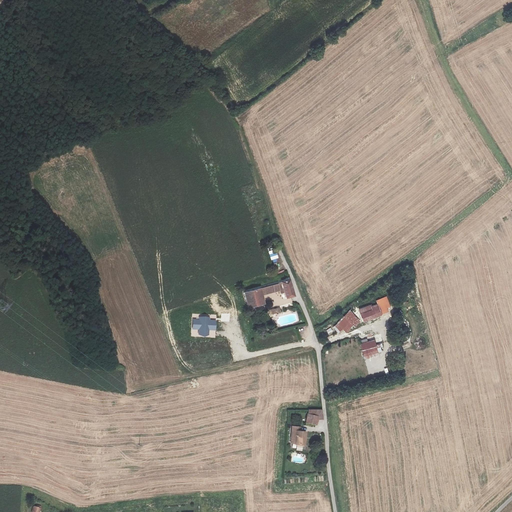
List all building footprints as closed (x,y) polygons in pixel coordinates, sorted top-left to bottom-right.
[(268,252),(271,260),(278,258),(275,249),(268,252)] [(244,292),(250,313),(264,309),(260,296),(283,290),(286,298),(294,295),(288,280),(244,292)] [(384,301),(377,304),(381,314),(387,311),(386,309),(388,309),(384,301)] [(363,321),(381,314),(377,304),(371,306),(370,305),(358,309),(363,321)] [(337,323),(342,328),(345,332),(352,324),(354,327),(360,321),(353,313),(357,309),(353,305),(344,316),(343,315),(337,323)] [(280,307),(269,310),(270,315),(281,312),(280,307)] [(193,319),(192,330),(198,330),(198,337),(209,337),(209,330),(216,331),(216,320),(210,320),(210,317),(198,317),(198,319),(193,319)] [(337,332),(342,328),(337,323),(333,327),(337,332)] [(374,339),(360,343),(364,359),(378,355),(378,352),(381,350),(379,343),(375,344),(374,339)] [(308,409),(306,413),(317,414),(316,418),(322,419),(322,409),(308,409)] [(317,414),(306,413),(304,423),(315,424),(316,418),(317,414)] [(300,427),(292,426),(290,442),(304,444),(305,431),(300,430),(300,427)]
